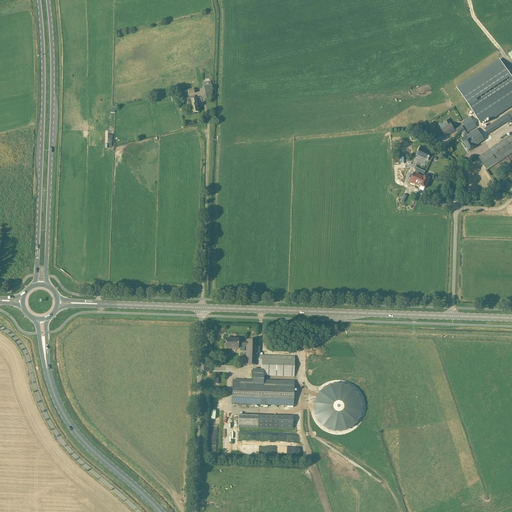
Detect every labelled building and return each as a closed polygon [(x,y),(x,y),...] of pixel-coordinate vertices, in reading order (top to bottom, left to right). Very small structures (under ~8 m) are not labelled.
[(490,121),(511,106),(511,78),(499,59),(456,88),(472,111),(480,124),(488,119),(490,121)] [(211,82),(202,83),(203,88),(205,98),(212,97),(210,88),(212,87),(212,85),(212,86),(211,82)] [(196,99),(195,99),(195,96),(187,98),(187,100),(188,106),(190,106),(192,114),(199,112),(196,99)] [(507,114),(484,129),(489,137),(493,134),(492,133),(507,123),(508,124),(511,121),(507,114)] [(477,127),(470,117),(463,122),(462,123),(465,129),(468,133),(476,128),(477,127)] [(449,134),(449,135),(455,131),(448,120),(444,122),(447,127),(441,130),(444,134),(445,136),(449,134)] [(464,130),(462,126),(455,130),(456,130),(458,134),(464,130)] [(475,147),(474,147),(485,140),(477,129),(466,136),(469,140),(463,143),(468,151),(475,147)] [(498,163),(511,153),(511,133),(510,135),(510,136),(478,158),(487,171),(498,163)] [(431,151),(421,146),(417,156),(427,160),(431,151)] [(394,169),(395,181),(404,181),(403,168),(394,169)] [(410,183),(420,188),(421,186),(425,188),(429,179),(425,176),(415,172),(410,183)] [(252,380),(232,380),(232,404),(294,406),(295,382),(263,381),(264,376),(294,377),(295,356),(260,355),(258,355),(258,340),(246,340),(246,341),(238,340),(238,339),(225,339),(225,348),(238,349),(238,347),(240,347),(240,351),(244,352),(244,347),(246,347),(245,365),(257,366),(261,366),(261,369),(252,369),(252,380)] [(320,397),(319,404),(319,409),(321,415),(325,420),(330,424),(335,427),(341,428),(347,427),(353,425),(358,421),(362,417),(364,411),(365,405),(365,399),(363,393),(359,388),(354,384),(349,382),(343,381),(337,381),(331,383),(326,387),(322,392),(320,397)] [(238,415),(238,428),(293,429),(293,416),(238,415)]
